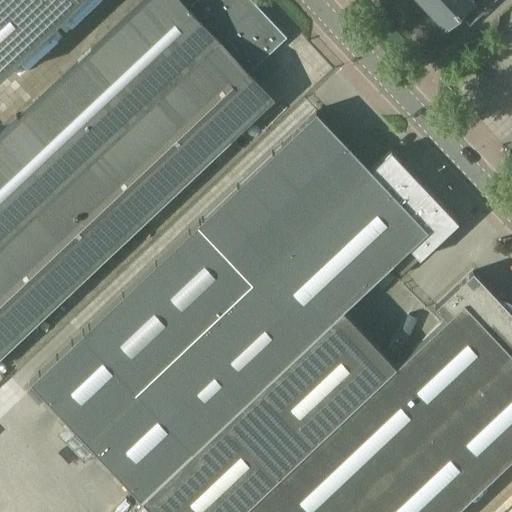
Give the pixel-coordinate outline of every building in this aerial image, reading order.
[(0,0),(0,65),(69,0),(0,0)] [(244,2),(242,0),(141,0),(0,133),(0,355),(274,97),(249,70),(281,41),(257,15),(258,10),(250,2),(244,2)] [(417,0),(442,27),(469,2),(478,12),(491,0),(417,0)] [(371,169),(315,110),(79,334),(191,452),(408,247),(419,257),(457,222),(390,150),(371,169)] [(446,318),(419,344),(394,367),(340,311),(191,452),(140,499),(152,511),(451,511),(511,455),(511,313),(472,271),(434,306),(446,318)] [(0,384),(0,427),(24,405),(3,382),(0,384)]
